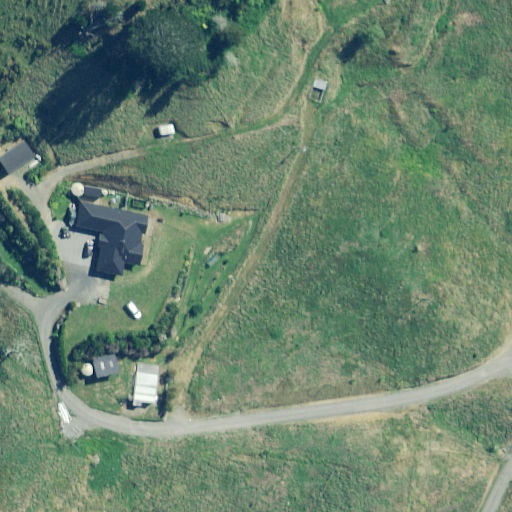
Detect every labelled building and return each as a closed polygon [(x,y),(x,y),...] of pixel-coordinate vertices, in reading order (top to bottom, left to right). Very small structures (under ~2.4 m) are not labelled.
[(169,134),(168,126),(148,130),(150,138),(169,134)] [(34,159),(25,144),(0,158),(0,163),(7,175),(34,159)] [(146,217),(81,203),(76,229),(102,234),(94,272),(120,277),(123,264),(136,267),(146,217)] [(108,365),(102,353),(89,359),(95,371),(108,365)] [(158,368),(138,365),(132,407),(139,408),(140,403),(153,405),(158,368)]
